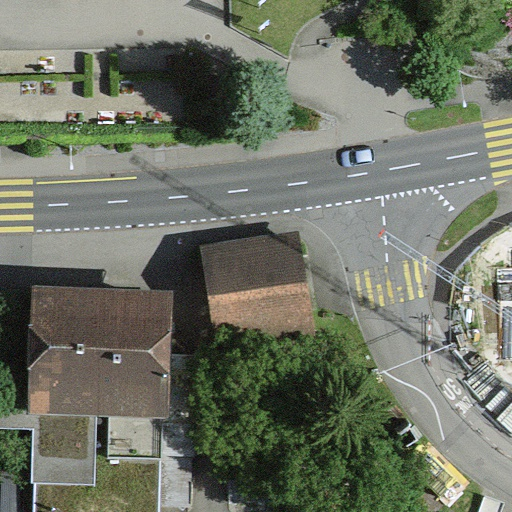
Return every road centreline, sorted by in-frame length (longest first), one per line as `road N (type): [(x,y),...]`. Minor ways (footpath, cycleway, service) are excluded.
road 1 (tertiary): [(0,205),(141,200),(380,170)]
road 2 (residential): [(511,458),(450,409),(398,325),(380,170)]
road 3 (tertiary): [(380,170),(511,146)]
